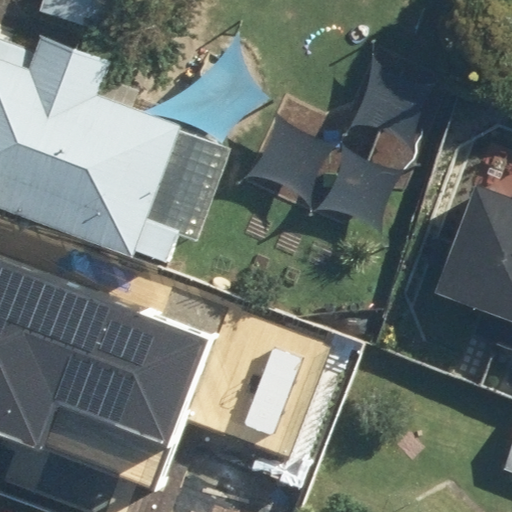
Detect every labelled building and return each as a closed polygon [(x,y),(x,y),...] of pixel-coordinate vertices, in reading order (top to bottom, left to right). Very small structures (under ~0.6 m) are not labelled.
[(123,43),(139,0),(42,0),(38,10),(123,43)] [(0,210),(138,263),(141,256),(171,267),(183,236),(203,244),(239,150),(109,101),(122,68),(48,40),(42,53),(0,36),(0,210)] [(511,202),(482,191),(461,245),(445,239),(434,266),(449,272),(439,298),(511,326),(511,202)] [(152,361),(178,293),(100,263),(74,331),(152,361)] [(0,487),(61,511),(111,381),(68,364),(75,346),(46,335),(57,308),(6,289),(0,286),(0,487)]
